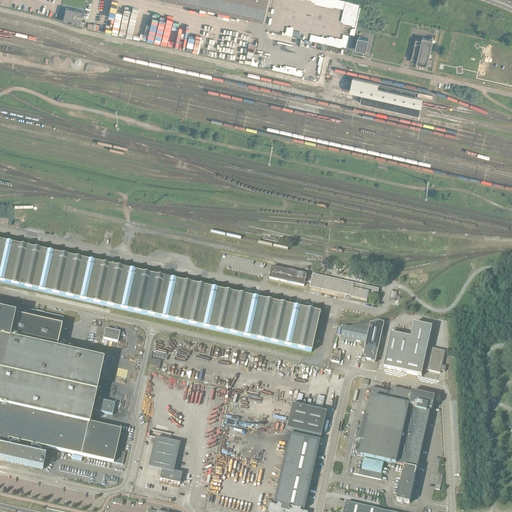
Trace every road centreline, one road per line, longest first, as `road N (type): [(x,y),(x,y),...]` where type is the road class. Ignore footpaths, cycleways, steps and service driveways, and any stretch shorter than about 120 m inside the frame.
road 1 (unclassified): [(0,228),(327,300)]
road 2 (unclassified): [(0,469),(100,491),(123,486),(151,326)]
road 3 (unclassified): [(511,265),(475,270),(443,311),(396,282),(381,312),(327,300)]
road 4 (unclassified): [(450,511),(442,392),(349,369)]
road 5 (unclassified): [(323,363),(151,326)]
road 6 (unclassified): [(151,326),(0,291)]
road 7 (unclassified): [(349,369),(318,511)]
